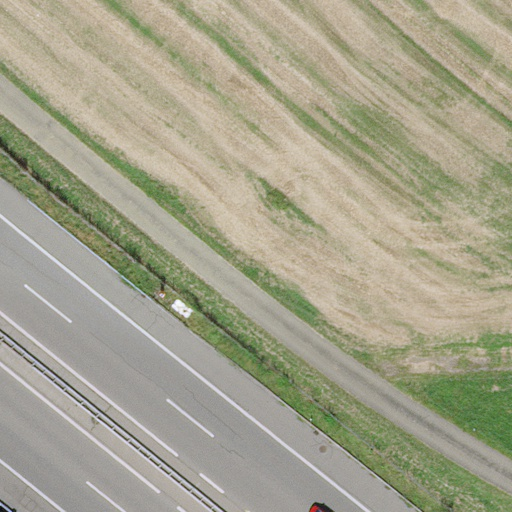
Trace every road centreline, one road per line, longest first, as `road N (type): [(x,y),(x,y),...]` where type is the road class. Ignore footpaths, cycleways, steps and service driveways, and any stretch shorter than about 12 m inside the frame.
road 1 (unclassified): [(0,89),(336,362),(511,477)]
road 2 (motorway): [(309,511),(0,260)]
road 3 (motorway): [(0,412),(123,511)]
